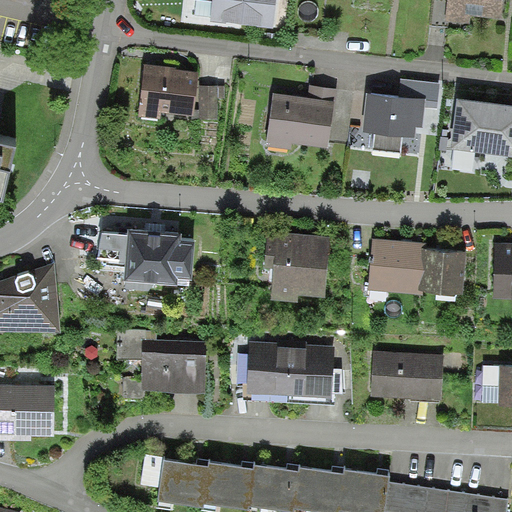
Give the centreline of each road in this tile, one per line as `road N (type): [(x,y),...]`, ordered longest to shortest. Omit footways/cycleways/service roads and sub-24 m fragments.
road 1 (residential): [(53,496),(90,443),(138,420),(511,447)]
road 2 (residential): [(65,185),(126,196),(511,216)]
road 3 (residential): [(511,78),(101,33)]
road 4 (residential): [(65,185),(101,33)]
